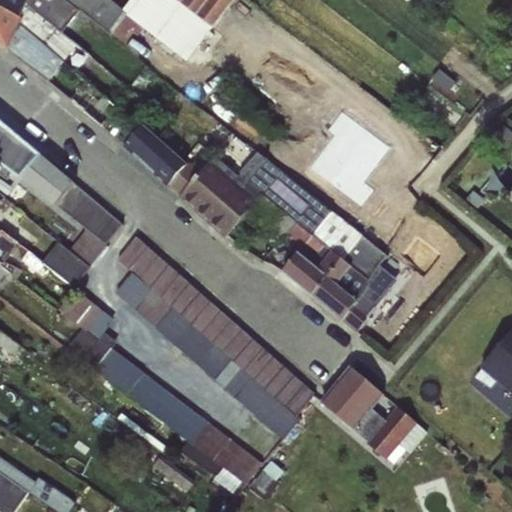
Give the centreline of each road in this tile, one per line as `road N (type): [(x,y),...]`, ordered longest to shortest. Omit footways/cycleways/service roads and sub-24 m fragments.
road 1 (residential): [(344,350),(329,369),(0,95)]
road 2 (unknown): [(420,183),(511,88)]
